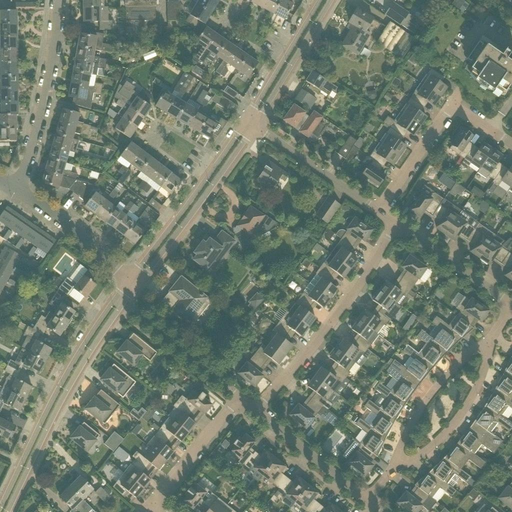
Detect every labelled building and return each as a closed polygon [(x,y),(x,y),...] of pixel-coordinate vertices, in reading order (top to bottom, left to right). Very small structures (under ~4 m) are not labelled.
[(23,3),(18,3),(18,0),(10,0),(10,3),(11,3),(11,8),(24,8),(23,3)] [(83,0),(84,8),(100,8),(100,0),(83,0)] [(192,0),(192,2),(211,14),(218,3),(212,0),(192,0)] [(253,0),(252,3),(263,9),(267,0),(253,0)] [(267,0),(263,9),(274,14),(281,0),(267,0)] [(281,0),(274,14),(285,20),(293,5),(287,2),(287,0),(281,0)] [(466,10),(470,5),(463,0),(455,0),(452,4),(462,11),(464,13),(466,10)] [(184,12),(190,16),(186,21),(195,27),(199,21),(205,25),(211,14),(192,2),(184,12)] [(401,25),(408,14),(393,4),(385,15),(401,25)] [(100,8),(84,8),(84,22),(99,22),(99,31),(112,31),(112,22),(107,22),(107,7),(100,8)] [(155,21),(155,7),(126,8),(126,37),(136,39),(141,29),(144,21),(155,21)] [(354,26),(351,31),(342,46),(357,55),(369,35),(365,32),(373,20),(357,10),(349,23),(354,26)] [(0,21),(0,25),(17,25),(17,11),(0,11),(0,21)] [(414,34),(421,23),(408,14),(401,25),(414,34)] [(390,22),(376,42),(402,60),(416,40),(390,22)] [(17,38),(17,25),(0,25),(0,38),(17,38)] [(217,35),(206,28),(196,42),(203,47),(195,59),(198,61),(199,61),(217,35)] [(104,35),(90,32),(89,36),(80,35),(78,47),(94,50),(95,48),(101,49),(100,52),(108,53),(118,54),(120,47),(102,44),(104,35)] [(203,64),(207,58),(211,52),(217,57),(221,52),(227,43),(217,35),(199,61),(203,64)] [(17,51),(17,38),(0,38),(0,51),(17,51)] [(479,42),(467,59),(470,61),(464,70),(482,89),(505,99),(511,89),(509,87),(511,82),(511,64),(506,60),(509,55),(504,52),(501,57),(483,44),(484,42),(482,44),(479,42)] [(224,69),(227,64),(228,64),(237,50),(227,43),(221,52),(217,57),(223,61),(216,72),(220,75),(224,69)] [(100,58),(93,57),(94,50),(78,47),(75,60),(98,64),(106,66),(107,61),(99,59),(100,58)] [(247,56),(237,50),(228,64),(238,71),(247,56)] [(17,64),(17,51),(0,51),(0,64),(1,65),(17,64)] [(249,78),(258,64),(247,56),(238,71),(249,78)] [(195,66),(198,61),(195,59),(193,58),(190,63),(195,66)] [(96,76),(97,69),(98,64),(75,60),(73,72),(90,75),(96,76)] [(0,77),(17,77),(17,64),(1,65),(0,64),(0,63),(0,77)] [(191,72),(196,75),(200,69),(195,66),(191,72)] [(446,89),(446,88),(437,82),(441,76),(431,69),(427,75),(427,74),(420,84),(440,97),(445,90),(444,90),(445,88),(446,89)] [(87,88),(90,75),(73,72),(71,85),(87,88)] [(312,72),(305,82),(320,91),(328,96),(331,92),(334,93),(337,89),(312,72)] [(174,91),(178,94),(189,76),(185,73),(174,91)] [(182,96),(186,90),(193,78),(189,76),(178,94),(182,96)] [(1,90),(18,90),(17,77),(0,77),(0,89),(1,89),(1,90)] [(421,106),(425,100),(434,106),(434,105),(435,104),(440,97),(420,84),(410,98),(421,106)] [(76,98),(75,105),(90,110),(93,94),(100,95),(101,91),(94,89),(87,88),(71,85),(69,97),(76,98)] [(223,92),(234,99),(238,94),(227,86),(223,92)] [(1,103),(18,103),(18,90),(1,90),(1,103)] [(376,96),(375,90),(367,92),(368,98),(371,100),(375,99),(376,96)] [(208,94),(203,91),(199,98),(195,104),(200,107),(204,100),(208,94)] [(302,91),(296,100),(312,111),(319,102),(302,91)] [(144,118),(151,107),(137,98),(133,104),(116,92),(115,97),(119,100),(118,101),(144,118)] [(152,97),(145,92),(141,97),(149,102),(152,97)] [(167,113),(175,99),(164,92),(155,106),(167,113)] [(393,97),(387,93),(382,100),(388,104),(393,97)] [(227,111),(232,103),(221,96),(216,104),(227,111)] [(426,118),(417,111),(421,106),(410,98),(400,113),(420,127),(425,120),(424,119),(425,118),(426,118)] [(177,120),(186,105),(175,99),(167,113),(177,120)] [(117,115),(123,118),(123,119),(137,128),(144,118),(118,101),(116,104),(122,109),(117,115)] [(18,116),(18,103),(1,103),(1,115),(1,116),(16,116),(18,116)] [(197,112),(186,105),(177,120),(188,126),(197,112)] [(304,114),(305,113),(294,106),(291,110),(289,111),(287,112),(287,114),(286,116),(283,121),(294,128),(295,128),(301,132),(300,132),(308,138),(311,133),(318,138),(325,127),(319,122),(322,118),(314,113),(310,118),(304,114)] [(114,119),(117,114),(110,109),(107,115),(114,119)] [(83,124),(79,122),(81,115),(63,110),(59,123),(89,132),(89,131),(97,133),(98,129),(91,127),(91,126),(83,124)] [(208,118),(197,112),(188,126),(199,133),(208,118)] [(400,135),(404,130),(413,136),(414,135),(413,135),(414,134),(415,134),(420,127),(400,113),(394,122),(388,118),(384,124),(390,128),(400,135)] [(0,129),(16,129),(16,116),(1,116),(1,115),(0,115),(0,129)] [(208,118),(199,133),(210,139),(213,134),(218,137),(228,123),(221,119),(218,124),(208,118)] [(115,129),(129,139),(137,128),(123,119),(115,129)] [(88,136),(89,132),(59,123),(56,135),(73,140),(74,140),(75,134),(80,135),(81,134),(88,136)] [(405,147),(396,141),(400,135),(390,128),(379,143),(399,156),(404,149),(403,149),(404,147),(405,148),(405,147)] [(0,129),(0,141),(16,142),(16,129),(0,129)] [(452,146),(449,150),(460,157),(464,160),(471,149),(466,145),(472,137),(462,130),(461,132),(460,131),(457,137),(458,137),(452,145),(451,146),(452,146)] [(52,147),(70,152),(75,153),(75,154),(82,156),(84,151),(77,148),(78,141),(74,140),(73,140),(56,135),(52,147)] [(350,137),(338,154),(345,160),(350,152),(353,146),(356,141),(350,137)] [(131,165),(141,151),(131,143),(116,162),(122,167),(127,170),(131,165)] [(380,165),(384,159),(393,165),(392,165),(393,163),(394,164),(399,156),(379,143),(373,152),(369,158),(380,165)] [(483,144),(477,153),(471,149),(464,160),(460,166),(459,168),(461,170),(466,169),(467,170),(470,164),(479,170),(492,151),(485,146),(484,145),(483,144)] [(354,155),(355,156),(359,150),(353,146),(350,152),(354,155)] [(67,164),(70,152),(52,147),(49,159),(67,164)] [(152,159),(141,151),(131,165),(141,173),(152,159)] [(501,170),(495,166),(502,157),(501,157),(499,156),(500,156),(492,151),(479,170),(478,171),(484,176),(483,177),(486,179),(488,176),(494,180),(501,170)] [(384,176),(376,171),(380,165),(369,158),(367,156),(360,166),(361,167),(353,178),(363,185),(367,179),(371,181),(370,182),(376,186),(377,185),(378,186),(378,187),(385,176),(384,176)] [(71,172),(65,170),(67,164),(49,159),(45,172),(76,180),(77,175),(71,173),(71,172)] [(141,173),(151,180),(161,167),(152,159),(141,173)] [(280,179),(284,181),(289,175),(268,161),(265,166),(267,168),(265,170),(265,169),(257,180),(272,190),(280,179)] [(511,166),(507,174),(501,170),(494,180),(491,183),(497,188),(498,187),(507,193),(509,191),(511,185),(511,166)] [(122,176),(127,170),(122,167),(118,173),(122,176)] [(151,180),(161,188),(172,174),(161,167),(151,180)] [(126,179),(130,173),(127,170),(122,176),(117,182),(122,186),(126,179)] [(45,172),(42,183),(64,190),(65,188),(69,189),(69,190),(73,193),(82,182),(76,180),(45,172)] [(161,188),(163,189),(171,195),(181,182),(172,174),(161,188)] [(437,182),(450,190),(454,183),(442,175),(437,182)] [(310,176),(307,180),(317,187),(320,182),(310,176)] [(138,188),(143,191),(147,185),(142,181),(138,188)] [(89,184),(82,182),(73,193),(79,197),(89,184)] [(79,197),(83,201),(93,188),(89,184),(79,197)] [(147,185),(143,191),(146,194),(151,188),(147,185)] [(109,196),(113,199),(117,193),(114,190),(109,196)] [(152,199),(154,200),(161,191),(159,190),(157,192),(152,199)] [(95,193),(85,207),(95,215),(106,201),(95,193)] [(440,205),(444,200),(435,194),(430,195),(428,197),(422,193),(416,203),(414,202),(411,208),(412,209),(410,211),(420,217),(424,211),(432,217),(440,205)] [(339,206),(329,198),(317,215),(328,222),(339,206)] [(148,204),(158,212),(162,207),(154,201),(152,199),(148,204)] [(444,199),(444,200),(440,205),(432,217),(440,222),(436,228),(445,235),(461,211),(444,199)] [(116,208),(106,201),(95,215),(105,222),(116,208)] [(125,209),(129,212),(134,206),(129,202),(125,209)] [(137,208),(134,206),(129,212),(133,215),(137,208)] [(6,207),(0,216),(0,221),(10,228),(19,216),(6,207)] [(134,214),(139,217),(143,210),(139,207),(134,214)] [(149,216),(153,211),(148,207),(144,212),(149,216)] [(105,222),(115,230),(126,216),(129,212),(125,209),(121,213),(116,208),(105,222)] [(242,232),(243,231),(250,235),(258,236),(265,233),(265,229),(270,232),(279,227),(278,224),(264,215),(263,216),(250,208),(246,214),(245,213),(241,219),(242,220),(241,221),(240,221),(238,224),(239,224),(237,227),(239,228),(242,232)] [(475,230),(479,224),(478,224),(479,223),(461,211),(445,235),(454,241),(458,235),(467,241),(474,229),(475,230)] [(149,216),(144,212),(135,223),(135,224),(125,237),(135,245),(146,231),(140,227),(149,216)] [(19,216),(10,228),(22,237),(31,224),(19,216)] [(135,224),(135,223),(126,216),(115,230),(125,237),(135,224)] [(341,239),(353,247),(359,238),(364,241),(368,236),(368,237),(371,231),(366,227),(367,226),(361,222),(360,223),(355,219),(346,232),(341,239)] [(31,224),(22,237),(35,246),(43,233),(31,224)] [(475,230),(474,229),(467,241),(475,246),(471,252),(480,259),(492,241),(495,236),(479,224),(475,230)] [(210,266),(214,269),(223,257),(219,254),(225,245),(230,249),(235,242),(222,232),(214,243),(209,239),(206,244),(203,242),(194,254),(197,256),(193,261),(206,270),(210,266)] [(235,236),(243,251),(250,247),(248,243),(243,232),(242,232),(235,236)] [(47,254),(56,241),(43,233),(35,246),(47,254)] [(509,252),(511,247),(511,239),(510,238),(503,247),(509,252)] [(350,268),(352,270),(357,263),(355,262),(357,260),(349,253),(353,247),(341,239),(337,245),(330,254),(331,255),(350,269),(350,268)] [(493,259),(501,264),(509,253),(492,241),(480,259),(489,265),(493,259)] [(20,256),(5,248),(0,257),(0,259),(14,267),(20,256)] [(505,276),(511,280),(511,255),(509,253),(501,264),(509,270),(505,276)] [(331,277),(334,272),(343,278),(345,276),(350,269),(331,255),(324,264),(324,263),(319,269),(331,277)] [(401,264),(404,265),(402,268),(407,271),(399,283),(410,291),(419,279),(420,280),(427,269),(421,265),(422,264),(416,260),(415,261),(409,257),(408,259),(405,258),(401,264)] [(0,259),(0,274),(8,279),(14,267),(0,259)] [(337,289),(327,282),(331,277),(319,269),(315,274),(316,275),(310,284),(330,299),(335,292),(337,289)] [(53,285),(59,289),(58,290),(68,297),(74,289),(86,298),(95,286),(91,282),(92,281),(90,280),(95,275),(89,270),(83,277),(76,271),(69,279),(67,278),(64,282),(58,278),(56,280),(53,285)] [(0,274),(0,289),(2,290),(8,279),(0,274)] [(181,277),(161,302),(192,327),(195,323),(190,319),(204,302),(209,306),(211,302),(181,277)] [(416,294),(410,291),(399,283),(395,288),(387,282),(385,285),(384,285),(380,291),(397,304),(404,296),(406,297),(408,295),(413,298),(416,294)] [(310,307),(314,302),(323,308),(325,305),(325,306),(330,299),(310,284),(303,293),(299,299),(310,307)] [(67,324),(74,312),(63,305),(67,297),(68,297),(58,290),(49,304),(53,306),(49,312),(61,320),(67,324)] [(389,321),(393,316),(390,313),(397,304),(380,291),(379,292),(378,291),(373,297),(374,299),(373,301),(382,308),(378,313),(389,321)] [(456,308),(463,313),(459,318),(470,326),(476,319),(481,322),(484,317),(488,312),(483,308),(484,307),(478,303),(477,304),(471,300),(471,301),(464,297),(456,308)] [(315,318),(307,312),(310,307),(299,299),(295,304),(289,313),(308,328),(315,318)] [(378,313),(374,318),(366,311),(364,313),(363,312),(358,319),(359,320),(359,321),(373,332),(377,335),(384,326),(385,327),(389,321),(378,313)] [(46,318),(42,316),(33,329),(33,330),(40,334),(43,336),(48,328),(59,336),(67,324),(61,320),(49,312),(46,318)] [(287,335),(291,330),(301,337),(303,334),(308,328),(289,313),(287,312),(276,326),(287,335)] [(252,316),(248,319),(254,325),(257,320),(252,316)] [(456,316),(449,326),(436,317),(431,323),(436,326),(441,330),(457,342),(463,334),(465,336),(465,337),(474,329),(470,326),(459,318),(456,316)] [(248,320),(243,326),(250,332),(254,325),(248,319),(248,320)] [(368,350),(372,344),(378,336),(377,335),(373,332),(359,321),(354,327),(352,330),(360,336),(356,341),(368,350)] [(292,346),(284,340),(287,335),(276,326),(272,332),(277,336),(270,344),(285,355),(290,349),(292,346)] [(436,326),(428,336),(421,331),(420,332),(417,336),(417,337),(426,344),(442,355),(448,348),(450,350),(450,351),(459,342),(457,342),(441,330),(436,326)] [(46,362),(52,350),(42,345),(42,344),(41,343),(40,343),(36,341),(40,334),(33,330),(28,327),(25,332),(24,335),(27,337),(21,348),(22,349),(46,362)] [(118,353),(134,366),(142,356),(150,362),(157,353),(133,334),(133,335),(135,336),(127,347),(124,345),(118,353)] [(356,341),(353,346),(344,340),(337,349),(352,360),(355,363),(362,354),(363,355),(368,350),(356,341)] [(258,350),(254,355),(265,364),(269,358),(278,365),(280,362),(285,355),(270,344),(267,348),(262,345),(258,350)] [(442,355),(426,344),(418,353),(407,345),(403,352),(414,360),(428,371),(428,370),(434,363),(436,364),(436,365),(444,357),(442,355)] [(30,368),(40,373),(46,362),(22,349),(14,362),(10,360),(7,366),(20,372),(23,365),(27,367),(27,368),(29,369),(30,368)] [(330,359),(338,365),(335,370),(346,379),(350,373),(349,372),(355,363),(351,360),(352,360),(337,349),(332,356),(330,359)] [(254,355),(239,374),(244,378),(243,379),(248,384),(249,383),(254,387),(258,382),(259,381),(262,377),(258,373),(265,364),(254,355)] [(511,357),(506,368),(507,368),(509,369),(504,377),(503,377),(511,383),(511,357)] [(394,362),(390,366),(418,388),(418,387),(415,385),(421,378),(423,380),(423,381),(431,371),(428,370),(428,371),(414,360),(407,370),(394,360),(394,362)] [(101,381),(123,398),(136,383),(114,365),(113,365),(116,367),(110,374),(107,372),(101,381)] [(26,400),(32,388),(21,383),(22,382),(16,380),(20,372),(7,366),(4,371),(9,374),(2,388),(26,400)] [(390,366),(386,372),(385,373),(398,382),(390,392),(404,402),(404,403),(406,404),(413,395),(412,394),(412,395),(410,393),(415,386),(417,388),(418,388),(390,366)] [(334,393),(341,384),(342,384),(346,379),(335,370),(331,375),(322,368),(320,371),(315,378),(334,393)] [(511,383),(503,377),(504,377),(503,375),(497,386),(498,386),(500,387),(494,395),(509,406),(511,408),(511,383)] [(312,399),(323,407),(328,411),(333,405),(328,401),(334,393),(315,378),(308,387),(316,393),(312,399)] [(376,380),(371,387),(374,389),(379,383),(376,380)] [(390,392),(379,383),(374,389),(387,399),(379,408),(379,409),(385,413),(394,420),(395,421),(401,411),(401,412),(398,410),(404,403),(404,402),(390,392)] [(193,391),(186,400),(182,396),(177,401),(191,413),(195,408),(204,415),(211,405),(207,401),(209,399),(202,393),(203,391),(195,385),(192,389),(193,391)] [(165,389),(160,386),(155,392),(159,396),(165,389)] [(10,406),(21,411),(26,400),(2,388),(0,392),(0,410),(1,411),(4,404),(8,406),(8,407),(10,407),(10,406)] [(85,409),(105,425),(120,406),(101,390),(100,391),(103,393),(94,403),(92,401),(85,409)] [(498,423),(509,432),(511,428),(511,423),(501,416),(509,406),(494,395),(493,393),(487,403),(487,404),(488,403),(490,405),(484,412),(498,423)] [(301,424),(306,428),(317,414),(323,407),(312,399),(303,410),(298,406),(294,410),(294,411),(290,416),(295,420),(294,421),(300,426),(301,424)] [(196,424),(187,417),(191,413),(177,401),(173,407),(180,412),(173,421),(188,433),(196,424)] [(323,407),(317,414),(322,418),(328,411),(323,407)] [(133,409),(130,414),(139,421),(146,411),(142,408),(138,413),(133,409)] [(470,427),(498,448),(503,442),(490,433),(498,423),(484,412),(482,410),(476,420),(479,421),(473,429),(471,427),(470,427)] [(333,425),(337,420),(328,413),(324,417),(333,425)] [(385,413),(373,429),(385,438),(386,439),(391,429),(390,429),(388,427),(394,420),(385,413)] [(169,440),(173,436),(181,443),(188,433),(173,421),(169,418),(160,429),(155,424),(152,427),(158,432),(169,440)] [(0,419),(0,435),(8,439),(14,426),(0,419)] [(359,419),(355,424),(355,425),(367,434),(360,444),(361,445),(374,455),(377,458),(382,447),(381,447),(379,446),(385,438),(373,429),(369,426),(364,422),(360,419),(359,419)] [(71,439),(87,452),(99,436),(84,423),(83,423),(86,425),(80,432),(77,430),(71,439)] [(236,436),(240,431),(234,426),(231,431),(236,436)] [(494,454),(498,448),(470,427),(470,428),(473,429),(467,437),(465,435),(465,434),(458,443),(460,445),(460,444),(474,455),(481,445),(494,454)] [(109,438),(118,446),(123,440),(114,432),(109,438)] [(173,452),(165,445),(169,440),(158,432),(146,446),(151,449),(166,461),(173,452)] [(243,467),(244,466),(253,455),(248,451),(255,443),(245,435),(242,440),(239,437),(233,444),(236,447),(231,453),(240,460),(237,463),(243,467)] [(113,452),(118,446),(109,438),(104,445),(113,452)] [(361,445),(360,444),(353,439),(339,455),(347,462),(351,465),(354,467),(353,469),(358,473),(359,472),(364,476),(369,471),(372,466),(368,462),(374,455),(361,445)] [(486,463),(474,455),(460,444),(460,445),(454,452),(452,450),(452,449),(444,458),(446,459),(461,470),(468,460),(481,469),(486,463)] [(129,456),(119,447),(113,454),(123,463),(129,456)] [(146,468),(150,464),(158,470),(166,461),(151,449),(144,458),(136,452),(132,457),(135,459),(146,468)] [(251,467),(263,476),(276,460),(267,452),(262,458),(255,452),(253,455),(244,466),(249,470),(251,467)] [(150,480),(142,473),(146,468),(135,459),(124,474),(143,489),(150,480)] [(430,472),(430,473),(431,473),(447,485),(447,484),(454,475),(467,484),(471,479),(472,478),(461,470),(446,459),(440,467),(438,465),(439,465),(438,464),(430,472)] [(276,460),(263,476),(279,489),(288,479),(281,473),(285,467),(276,460)] [(347,462),(342,467),(347,471),(351,465),(347,462)] [(457,492),(447,484),(447,485),(431,473),(425,480),(423,479),(424,478),(423,478),(414,486),(418,488),(432,498),(439,488),(452,498),(457,492)] [(123,497),(127,491),(136,498),(143,489),(124,474),(113,487),(123,497)] [(94,491),(80,477),(75,482),(74,481),(70,485),(71,486),(70,487),(82,500),(88,494),(90,496),(94,491)] [(295,503),(308,486),(299,479),(295,484),(288,479),(279,489),(276,492),(283,498),(282,503),(288,507),(292,506),(295,503)] [(471,479),(467,484),(471,487),(475,483),(471,479)] [(213,494),(199,483),(193,490),(190,488),(184,495),(187,497),(183,502),(193,509),(200,501),(204,505),(213,494)] [(511,483),(499,499),(511,509),(511,483)] [(83,511),(77,505),(82,500),(70,487),(69,486),(64,491),(65,492),(60,497),(74,511),(83,511)] [(318,494),(308,486),(295,503),(306,511),(305,511),(314,511),(320,505),(313,499),(318,494)] [(103,490),(108,496),(111,493),(106,487),(103,490)] [(408,511),(416,511),(422,506),(428,511),(436,503),(432,499),(432,498),(418,488),(411,497),(406,493),(401,499),(402,499),(398,503),(403,507),(402,509),(406,511),(408,511)] [(103,490),(101,489),(96,493),(105,503),(110,498),(108,496),(103,490)] [(468,495),(473,499),(478,494),(473,490),(468,495)] [(204,505),(209,509),(206,511),(221,511),(227,505),(213,494),(204,505)]
